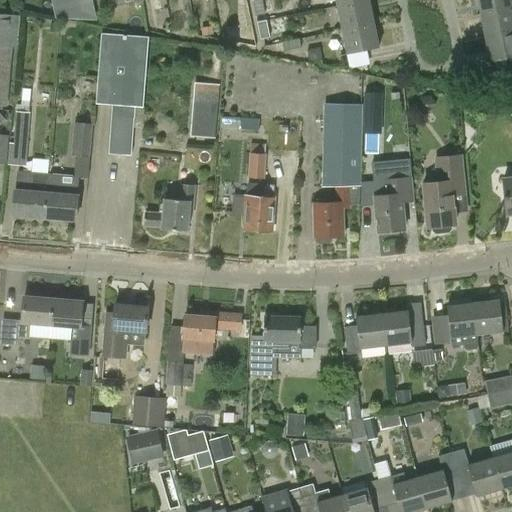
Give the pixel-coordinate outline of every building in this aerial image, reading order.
[(94,0),(53,0),(55,20),(96,17),(94,0)] [(265,14),(262,0),(252,0),(256,16),(265,14)] [(335,0),(337,8),(369,2),(368,0),(335,0)] [(511,7),(510,0),(478,0),(481,15),(511,9),(511,7)] [(342,32),(373,26),(369,2),(337,8),(342,32)] [(511,9),(481,15),(486,39),(511,33),(511,9)] [(257,22),(260,39),(270,38),(266,20),(257,22)] [(347,56),(378,50),(373,26),(342,32),(347,56)] [(511,33),(486,39),(490,63),(511,58),(511,33)] [(142,106),(147,38),(101,35),(96,103),(112,104),(108,154),(131,156),(135,105),(142,106)] [(282,43),(278,44),(274,45),(276,52),(283,51),(301,48),(299,39),(282,42),(282,43)] [(12,48),(0,47),(0,105),(7,106),(12,48)] [(215,138),(218,103),(219,85),(196,82),(191,136),(215,138)] [(322,186),(335,186),(350,187),(359,187),(361,187),(363,104),(324,103),(322,186)] [(7,165),(26,166),(30,112),(16,111),(15,143),(9,143),(7,165)] [(259,131),(261,119),(242,118),(241,130),(259,131)] [(70,154),(90,156),(93,124),(74,122),(70,154)] [(0,163),(7,164),(9,135),(0,134),(0,163)] [(264,179),(266,154),(250,153),(248,178),(264,179)] [(428,228),(432,228),(432,231),(436,233),(449,232),(452,228),(451,226),(455,225),(452,197),(464,195),(460,156),(435,159),(438,183),(423,185),(428,228)] [(49,169),(49,158),(34,158),(34,169),(49,169)] [(13,215),(45,218),(48,176),(33,175),(17,173),(16,190),(15,190),(13,215)] [(48,176),(45,218),(74,221),(76,196),(77,178),(62,176),(62,182),(48,180),(48,176)] [(402,202),(414,201),(411,177),(386,180),(388,195),(374,196),(378,233),(405,230),(402,202)] [(507,216),(511,215),(511,179),(503,180),(507,216)] [(274,197),(275,184),(248,182),(247,195),(246,195),(244,214),(247,214),(246,229),(273,231),(275,197),(274,197)] [(166,200),(164,214),(147,213),(145,228),(188,231),(189,217),(192,218),(195,187),(184,186),(182,202),(166,200)] [(331,238),(344,238),(344,209),(350,209),(350,205),(350,187),(335,186),(335,203),(315,203),(315,237),(316,237),(316,241),(319,243),(329,243),(331,241),(331,238)] [(359,206),(359,187),(350,187),(350,205),(359,206)] [(51,323),(53,300),(24,297),(22,322),(2,320),(0,344),(16,345),(17,338),(29,339),(30,322),(51,323)] [(71,324),(70,341),(69,354),(88,356),(90,327),(80,326),(82,302),(53,300),(51,323),(71,324)] [(473,303),(477,335),(509,331),(505,302),(500,302),(500,300),(473,303)] [(467,349),(476,348),(478,345),(477,335),(473,303),(449,306),(450,314),(437,316),(440,344),(451,343),(452,345),(464,343),(464,347),(467,349)] [(117,306),(116,313),(105,312),(101,357),(120,359),(122,344),(144,347),(145,333),(146,333),(149,309),(117,306)] [(423,317),(411,319),(410,311),(383,314),(387,346),(413,342),(414,347),(427,345),(423,317)] [(213,356),(215,328),(240,330),(241,315),(210,314),(210,317),(186,316),(185,326),(170,325),(166,385),(191,386),(193,363),(182,363),(183,354),(213,356)] [(362,349),(387,346),(383,314),(358,317),(359,325),(345,327),(349,355),(363,353),(362,349)] [(289,339),(301,340),(301,348),(318,348),(318,328),(302,327),(303,318),(265,317),(265,336),(251,336),(250,375),(276,375),(276,357),(288,358),(289,339)] [(422,351),(424,366),(434,365),(432,350),(422,351)] [(351,420),(361,418),(356,374),(346,375),(351,420)] [(488,393),(511,388),(511,375),(486,381),(488,393)] [(511,388),(488,393),(491,407),(511,403),(511,388)] [(135,394),(133,424),(162,427),(164,397),(135,394)] [(381,430),(401,425),(399,414),(378,419),(381,430)] [(186,429),(183,429),(168,433),(174,457),(190,453),(208,448),(203,430),(200,430),(187,433),(186,429)] [(157,432),(127,439),(131,454),(160,448),(157,432)] [(215,462),(234,456),(228,434),(209,440),(215,462)] [(463,487),(475,483),(478,495),(502,488),(493,458),(472,464),(467,448),(452,452),(455,462),(463,487)] [(419,478),(427,508),(454,501),(451,490),(463,487),(455,462),(452,452),(440,455),(445,470),(419,478)] [(511,452),(493,458),(502,488),(511,484),(511,452)] [(391,476),(378,480),(385,505),(400,501),(402,511),(414,511),(427,508),(419,478),(405,482),(403,473),(391,476)] [(344,495),(348,511),(376,511),(375,508),(385,505),(378,480),(368,483),(369,487),(344,495)] [(348,511),(344,495),(332,498),(329,489),(315,493),(313,484),(301,488),(304,498),(308,511),(348,511)] [(269,511),(308,511),(304,498),(301,488),(288,491),(287,488),(264,494),(269,511)]
